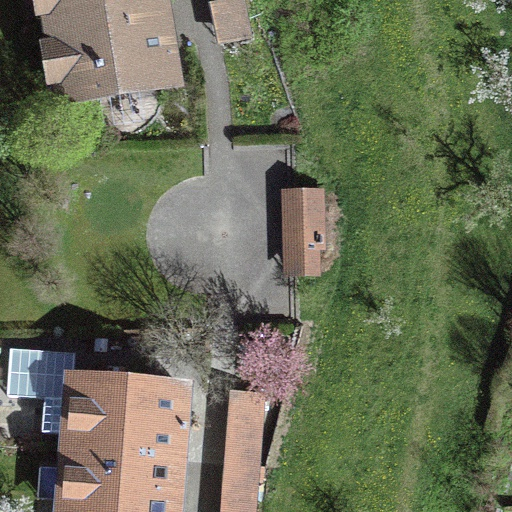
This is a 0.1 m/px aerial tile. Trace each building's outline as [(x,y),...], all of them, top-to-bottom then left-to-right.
[(47,0),(52,29),(161,12),(158,0),(47,0)] [(240,0),(233,0),(212,4),(220,44),(248,38),(240,0)] [(161,12),(52,29),(63,98),(172,81),(161,12)] [(292,193),(294,275),(315,274),(314,246),(322,246),(320,192),(292,193)] [(7,396),(44,399),(41,433),(69,435),(67,452),(178,460),(183,391),(85,383),(86,372),(73,371),(74,355),(10,350),(7,396)] [(227,465),(255,467),(261,397),(232,394),(227,464),(227,465)] [(173,511),(178,460),(67,452),(62,511),(173,511)] [(227,465),(222,511),(251,511),(255,467),(227,465)]
